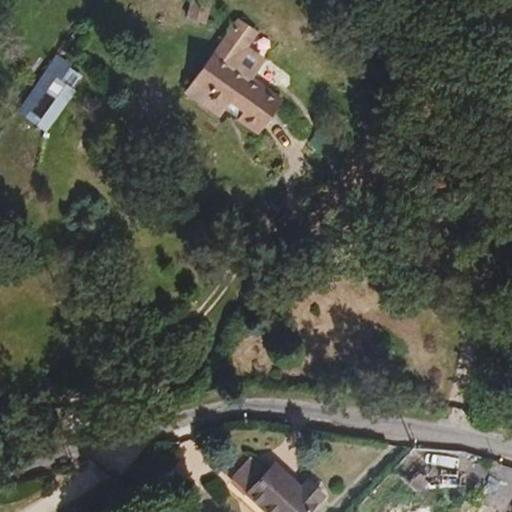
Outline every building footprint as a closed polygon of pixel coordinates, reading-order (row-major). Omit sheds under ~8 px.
[(256,133),(261,126),(279,100),(250,79),(264,60),(247,48),(256,35),(237,21),(186,93),(216,116),(227,101),(243,113),(238,120),(256,133)] [(52,56),(18,113),(51,132),(84,75),(52,56)] [(378,470),(384,475),(400,467),(413,478),(419,472),(438,477),(444,451),(433,448),(400,447),(378,470)] [(232,491),(252,509),(281,478),(261,461),(232,491)] [(401,492),(413,478),(400,467),(384,475),(401,492)] [(284,480),(281,478),(252,509),(255,511),(291,511),(312,490),(296,475),(289,484),(284,480)]
